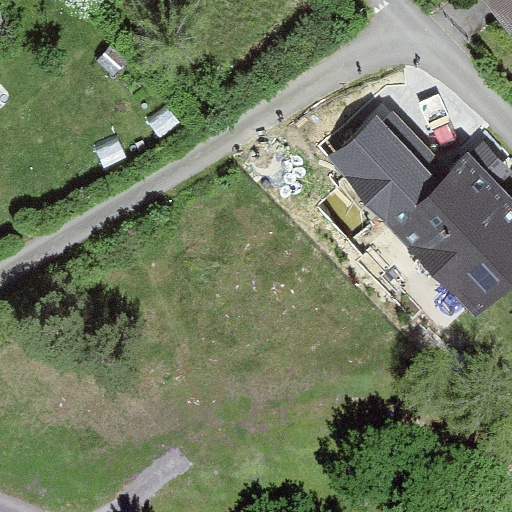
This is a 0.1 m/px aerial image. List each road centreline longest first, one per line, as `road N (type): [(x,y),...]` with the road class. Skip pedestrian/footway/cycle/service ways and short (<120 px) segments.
road 1 (residential): [(0,273),(417,29)]
road 2 (residential): [(417,29),(511,133)]
